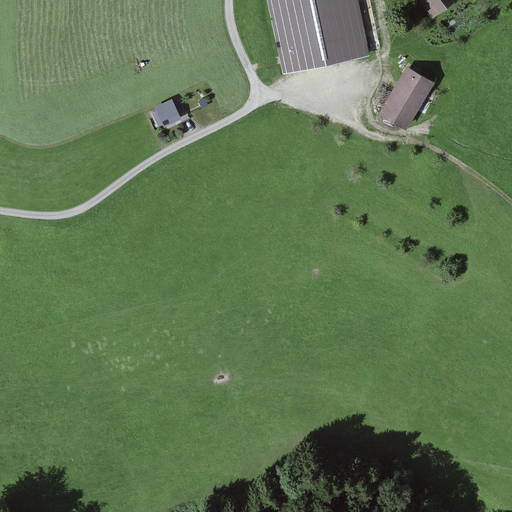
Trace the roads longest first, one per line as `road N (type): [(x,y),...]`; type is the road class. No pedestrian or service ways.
road 1 (unclassified): [(229,0),(239,52),(259,95),(250,107),(69,214),(0,210)]
road 2 (track): [(511,204),(427,147),(259,95)]
